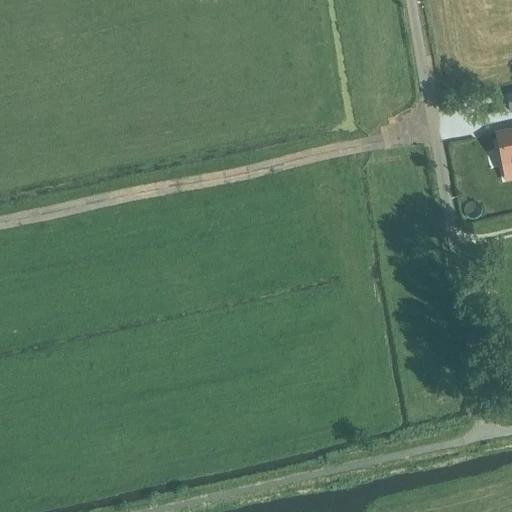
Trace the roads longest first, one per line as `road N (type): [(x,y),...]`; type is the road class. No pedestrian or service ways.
road 1 (unclassified): [(485,436),(414,0)]
road 2 (track): [(371,143),(349,0)]
